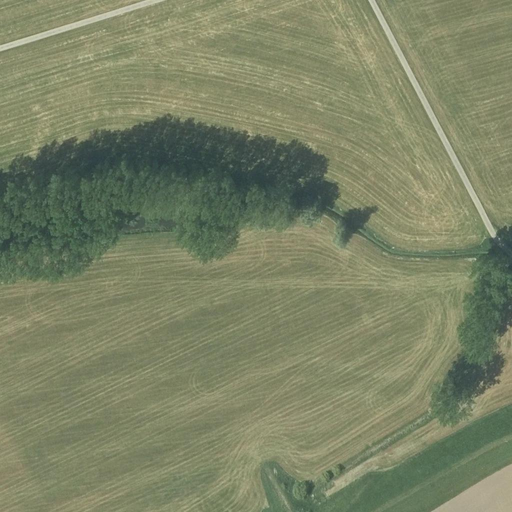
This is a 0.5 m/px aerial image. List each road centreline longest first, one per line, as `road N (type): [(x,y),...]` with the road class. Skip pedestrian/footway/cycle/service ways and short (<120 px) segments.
road 1 (unclassified): [(511,257),(366,0)]
road 2 (unclassified): [(153,0),(0,47)]
